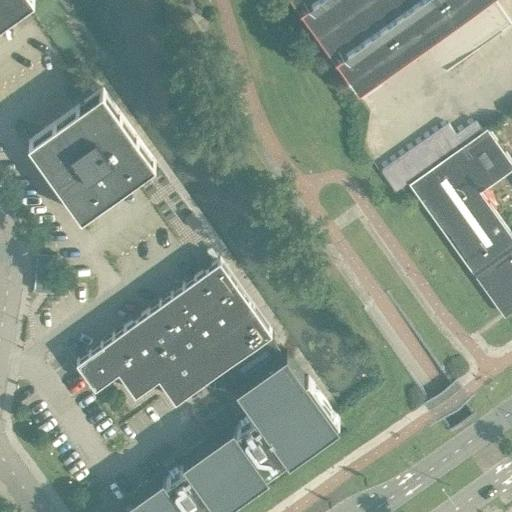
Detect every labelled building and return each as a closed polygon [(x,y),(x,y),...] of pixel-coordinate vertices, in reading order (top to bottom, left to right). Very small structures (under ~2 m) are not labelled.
[(0,0),(0,15),(21,0),(0,0)] [(511,0),(299,0),(358,83),(474,0),(511,0)] [(102,86),(28,139),(81,213),(155,161),(155,160),(102,86)] [(476,119),(456,132),(462,141),(482,127),(476,119)] [(448,121),(440,127),(453,147),(462,141),(456,132),(448,121)] [(480,189),(511,165),(511,160),(486,124),(411,178),(505,309),(511,303),(511,227),(509,230),(480,189)] [(440,127),(431,133),(445,153),(453,147),(440,127)] [(431,133),(423,139),(437,159),(445,153),(431,133)] [(423,139),(414,145),(428,165),(437,159),(423,139)] [(414,145),(406,151),(420,170),(428,165),(414,145)] [(406,151),(398,156),(412,176),(420,170),(406,151)] [(398,156),(389,162),(403,182),(412,176),(398,156)] [(389,162),(381,168),(395,188),(403,182),(389,162)] [(191,211),(184,215),(192,228),(199,223),(191,211)] [(129,320),(76,358),(88,375),(94,384),(95,384),(102,379),(102,380),(103,381),(104,381),(105,382),(107,382),(108,381),(109,381),(110,380),(110,379),(111,378),(111,377),(126,379),(132,388),(134,391),(137,389),(146,382),(167,386),(168,388),(169,389),(173,394),(175,397),(178,395),(184,391),(186,389),(202,378),(219,366),(234,386),(236,385),(235,385),(239,382),(234,375),(224,362),(268,331),(271,329),(248,296),(219,256),(215,258),(212,260),(210,262),(202,268),(200,270),(183,282),(160,298),(142,311),(140,312),(131,318),(129,320)] [(232,422),(207,440),(244,491),(269,473),(267,469),(286,456),(288,459),(313,442),(339,423),(337,419),(339,418),(338,417),(335,412),(307,374),(306,375),(297,364),(286,348),(283,351),(281,348),(271,334),(268,331),(224,362),(234,375),(239,382),(235,385),(236,385),(255,412),(249,415),(245,410),(243,406),(234,413),(236,416),(240,422),(235,426),(232,422)] [(162,472),(111,508),(113,511),(206,511),(216,506),(218,509),(244,491),(207,440),(182,458),(184,462),(179,466),(173,456),(164,463),(170,472),(165,476),(162,472)]
